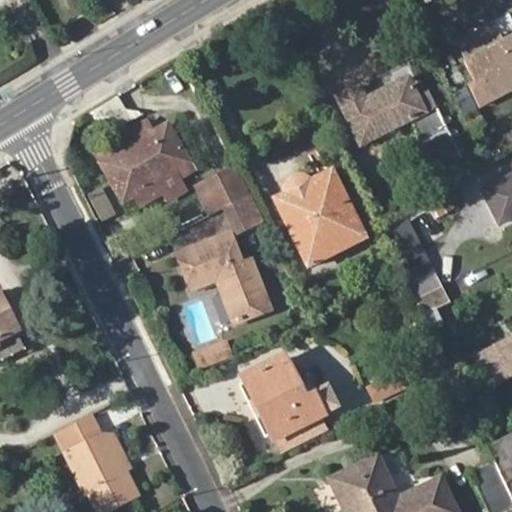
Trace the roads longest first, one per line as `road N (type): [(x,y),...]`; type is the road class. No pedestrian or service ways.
road 1 (residential): [(15,116),(211,511)]
road 2 (primary): [(15,116),(207,0)]
